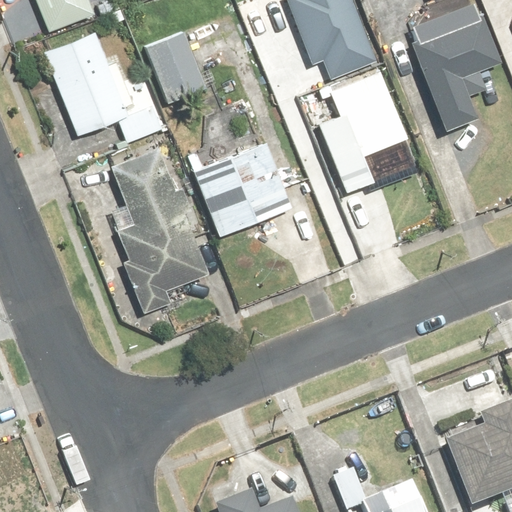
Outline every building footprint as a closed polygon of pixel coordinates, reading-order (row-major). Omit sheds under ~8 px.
[(35,0),(47,29),(92,12),(87,0),(35,0)] [(352,0),(285,0),(310,63),(322,58),(330,78),(376,60),(352,0)] [(475,0),(474,0),(405,28),(444,128),(474,116),(466,94),(484,87),(476,68),(499,59),(475,0)] [(94,28),(42,50),(77,134),(117,118),(127,141),(161,126),(150,102),(127,111),(124,104),(138,98),(119,53),(106,58),(94,28)] [(182,30),(143,45),(166,102),(205,86),(182,30)] [(378,70),(327,91),(336,114),(316,123),(344,192),(375,180),(364,154),(374,150),(381,169),(412,156),(378,70)] [(192,170),(219,235),(290,205),(264,141),(192,170)] [(183,227),(192,224),(171,162),(165,164),(159,147),(111,163),(125,202),(109,208),(127,258),(123,259),(141,311),(172,301),(167,287),(209,272),(201,249),(191,252),(183,227)] [(482,426),(445,440),(470,508),(511,492),(511,401),(478,415),(482,426)] [(346,511),(362,506),(364,511),(425,511),(419,496),(388,509),(382,493),(365,500),(353,468),(332,477),(346,511)] [(298,511),(295,503),(292,505),(287,493),(256,505),(253,498),(226,508),(227,511),(298,511)]
